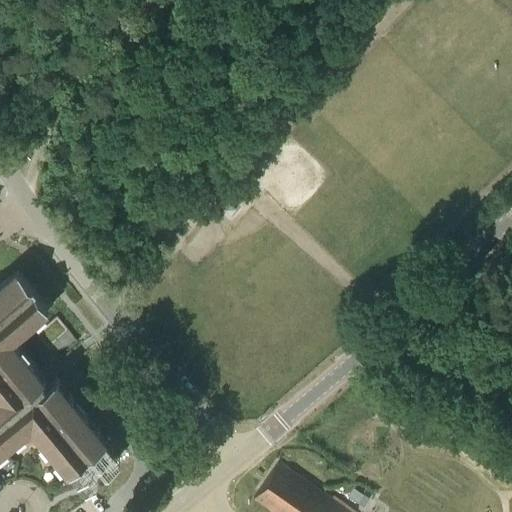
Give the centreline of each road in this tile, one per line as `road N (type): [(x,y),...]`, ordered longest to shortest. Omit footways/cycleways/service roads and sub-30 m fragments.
road 1 (residential): [(235,460),(0,159)]
road 2 (tertiary): [(235,460),(511,213)]
road 3 (unknown): [(164,0),(76,85),(30,206)]
